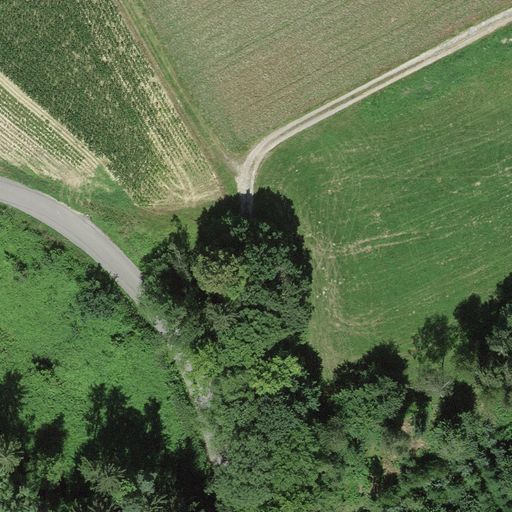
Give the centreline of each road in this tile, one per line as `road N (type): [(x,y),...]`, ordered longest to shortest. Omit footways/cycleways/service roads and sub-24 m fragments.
road 1 (track): [(161,306),(248,246),(254,165),(271,142),(511,17)]
road 2 (unclassified): [(240,511),(209,405),(161,306),(60,218),(0,190)]
